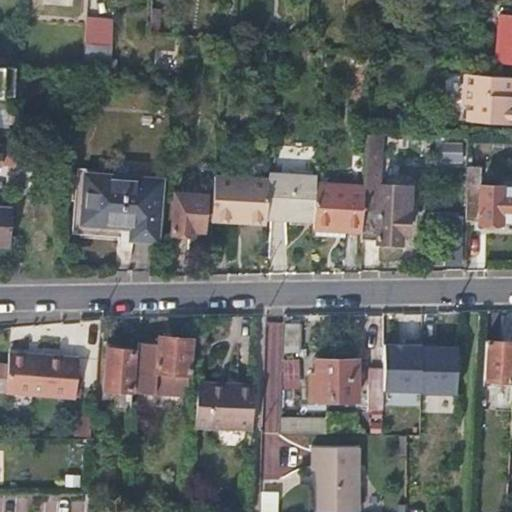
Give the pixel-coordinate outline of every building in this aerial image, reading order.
[(511,14),(500,14),(496,61),(511,62),(511,14)] [(115,19),(86,17),(83,70),(117,72),(118,56),(112,56),(115,19)] [(373,62),(373,50),(355,49),(355,61),(373,62)] [(0,95),(2,96),(3,94),(14,94),(15,66),(21,66),(21,57),(8,56),(7,57),(6,65),(0,64),(0,95)] [(511,76),(464,75),(462,106),(468,107),(467,122),(511,124),(511,98),(511,97),(511,76)] [(23,144),(26,144),(27,130),(18,129),(17,144),(19,144),(23,144)] [(409,231),(410,209),(409,209),(410,184),(381,183),(383,136),(368,136),(365,186),(363,233),(362,239),(376,240),(378,242),(401,243),(402,231),(409,231)] [(467,139),(440,138),(440,163),(466,164),(467,139)] [(17,144),(0,142),(0,165),(18,166),(19,144),(17,144)] [(47,194),(49,150),(23,149),(20,193),(47,194)] [(468,167),(466,221),(479,221),(479,223),(500,224),(501,222),(511,222),(511,185),(481,184),(481,167),(468,167)] [(318,176),(272,172),(272,179),(269,216),(316,219),(318,183),(318,176)] [(132,236),(157,239),(163,179),(88,173),(84,221),(133,226),(132,236)] [(272,179),(216,174),(212,217),(269,222),(269,216),(272,179)] [(365,186),(318,183),(316,219),(315,229),(363,233),(365,186)] [(176,193),(174,233),(194,235),(194,228),(205,229),(207,196),(176,193)] [(0,244),(11,245),(13,206),(0,205),(0,244)] [(487,328),(484,378),(511,379),(511,340),(503,340),(504,330),(487,328)] [(187,396),(192,338),(160,335),(159,344),(139,343),(135,392),(187,396)] [(108,348),(105,387),(133,389),(136,349),(132,349),(132,346),(119,345),(119,349),(108,348)] [(0,389),(6,390),(6,392),(74,396),(79,357),(41,354),(30,353),(10,352),(9,365),(0,364),(0,389)] [(301,357),(283,358),(284,390),(302,389),(301,357)] [(311,374),(311,399),(358,399),(358,358),(318,358),(317,374),(311,374)] [(392,409),(408,410),(409,362),(392,361),(392,409)] [(383,368),(368,367),(366,410),(382,411),(383,368)] [(209,382),(198,382),(194,425),(225,429),(228,384),(225,384),(224,391),(208,390),(209,382)] [(225,384),(209,382),(208,390),(224,391),(225,384)] [(238,385),(228,384),(225,429),(235,429),(238,385)] [(254,386),(238,385),(235,429),(251,430),(254,386)] [(92,412),(77,412),(76,432),(91,432),(92,412)] [(325,432),(325,414),(281,415),(281,432),(325,432)] [(414,441),(413,465),(428,464),(429,442),(414,441)] [(346,448),(298,448),(298,469),(306,469),(306,510),(347,510),(346,448)] [(72,451),(70,473),(78,474),(80,451),(72,451)] [(278,511),(280,489),(263,488),(261,511),(278,511)]
